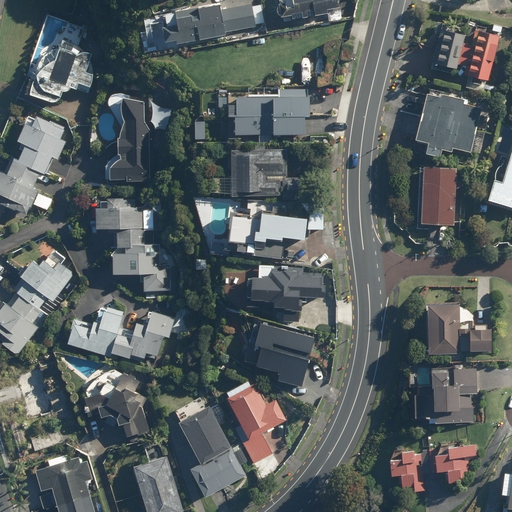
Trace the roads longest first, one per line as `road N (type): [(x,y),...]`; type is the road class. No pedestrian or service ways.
road 1 (tertiary): [(367,267),(361,132),(392,0)]
road 2 (tertiary): [(294,499),(335,445),(361,374),(367,267)]
road 3 (residential): [(367,267),(511,267)]
